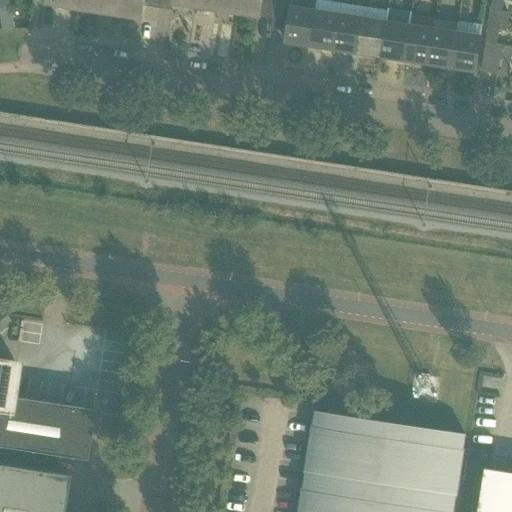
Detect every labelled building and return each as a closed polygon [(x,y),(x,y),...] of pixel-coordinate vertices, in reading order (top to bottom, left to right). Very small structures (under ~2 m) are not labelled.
[(7,0),(0,0),(0,9),(9,8),(7,0)] [(55,0),(55,8),(77,11),(78,0),(55,0)] [(78,0),(77,11),(98,15),(100,0),(78,0)] [(100,0),(98,15),(120,18),(122,0),(100,0)] [(122,0),(120,18),(142,21),(144,0),(122,0)] [(173,0),(172,6),(188,8),(189,0),(173,0)] [(189,0),(188,8),(217,13),(218,0),(189,0)] [(218,0),(217,13),(245,17),(247,0),(218,0)] [(247,0),(245,17),(259,19),(262,0),(275,0),(274,6),(279,6),(280,0),(247,0)] [(491,0),(489,20),(508,23),(509,13),(502,11),(504,0),(491,0)] [(9,8),(0,9),(0,20),(2,30),(14,29),(9,8)] [(291,9),(286,44),(310,47),(314,13),(291,9)] [(386,24),(381,58),(389,59),(404,62),(410,28),(412,13),(388,10),(386,24)] [(310,47),(333,51),(338,17),(314,13),(310,47)] [(333,51),(357,54),(362,20),(338,17),(333,51)] [(357,54),(381,58),(386,24),(362,20),(357,54)] [(486,43),(497,45),(497,44),(500,31),(507,32),(508,23),(489,20),(486,43)] [(404,62),(428,65),(433,31),(410,28),(404,62)] [(428,65),(452,69),(457,35),(433,31),(428,65)] [(452,69),(475,72),(481,38),(457,35),(452,69)] [(482,72),(498,75),(502,45),(497,44),(497,45),(486,43),(482,72)] [(495,88),(493,99),(505,101),(506,94),(501,88),(495,88)] [(0,448),(85,461),(93,411),(11,398),(16,365),(0,362),(0,448)] [(452,511),(455,496),(456,496),(464,449),(465,435),(316,412),(313,427),(312,427),(305,472),(306,473),(304,490),(303,490),(299,511),(452,511)] [(0,511),(62,511),(68,476),(0,465),(0,511)] [(478,511),(511,511),(511,473),(485,469),(478,511)]
